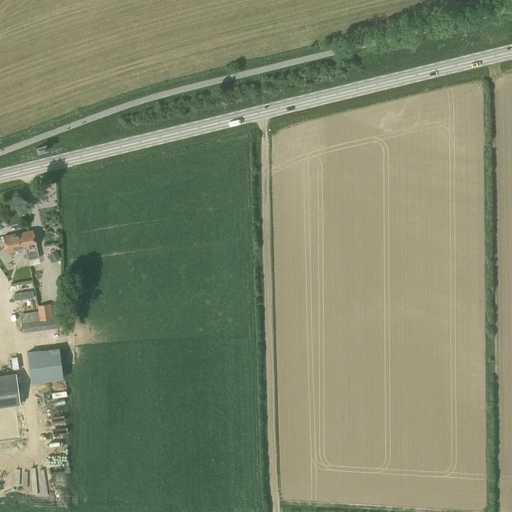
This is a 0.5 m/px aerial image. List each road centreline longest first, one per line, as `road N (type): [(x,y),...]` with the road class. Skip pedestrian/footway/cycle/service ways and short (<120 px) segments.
road 1 (secondary): [(511,52),(0,177)]
road 2 (track): [(276,511),(255,73)]
